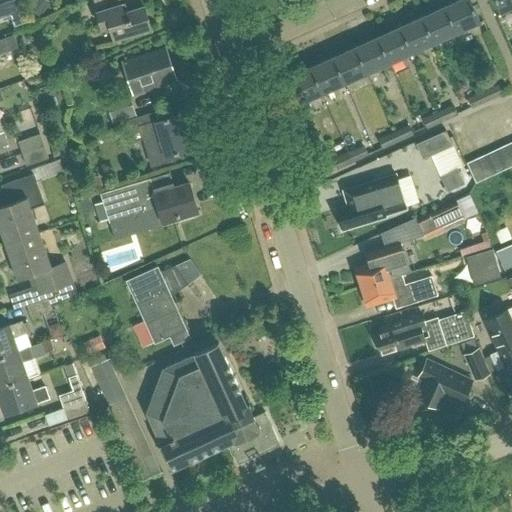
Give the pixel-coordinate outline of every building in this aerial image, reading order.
[(18,0),(12,0),(6,2),(14,25),(25,21),(18,0)] [(108,7),(106,3),(114,0),(93,0),(96,11),(95,11),(101,30),(109,27),(113,41),(150,29),(143,5),(123,12),(120,3),(108,7)] [(456,32),(480,21),(470,0),(457,0),(445,6),(456,32)] [(511,0),(494,0),(500,13),(511,7),(511,0)] [(434,42),(456,32),(445,6),(422,16),(434,42)] [(412,52),(434,42),(422,16),(400,26),(412,52)] [(389,63),(412,52),(400,26),(377,36),(389,63)] [(0,53),(18,48),(13,35),(0,39),(0,53)] [(367,73),(389,63),(377,36),(355,47),(367,73)] [(133,95),(177,81),(166,47),(122,62),(133,95)] [(344,83),(367,73),(355,47),(332,57),(344,83)] [(322,93),(344,83),(332,57),(310,67),(322,93)] [(298,104),(322,93),(310,67),(287,78),(298,104)] [(483,91),(487,101),(503,94),(498,84),(483,91)] [(472,108),(487,101),(483,91),(467,98),(472,108)] [(113,122),(137,114),(130,95),(107,103),(113,122)] [(438,111),(442,122),(458,115),(453,104),(438,111)] [(164,118),(162,109),(127,119),(127,120),(129,119),(132,129),(140,127),(151,165),(177,158),(176,153),(187,150),(187,149),(191,147),(186,129),(181,130),(176,114),(164,118)] [(427,129),(442,122),(438,111),(422,118),(427,129)] [(393,132),(398,142),(413,135),(408,124),(393,132)] [(423,158),(452,145),(446,130),(416,143),(423,158)] [(382,149),(398,142),(393,132),(377,139),(382,149)] [(22,153),(44,145),(39,133),(18,141),(22,153)] [(44,145),(22,153),(27,165),(48,157),(44,145)] [(348,152),(353,162),(369,155),(364,145),(348,152)] [(506,169),(511,166),(511,156),(507,146),(497,151),(506,169)] [(496,174),(506,169),(497,151),(488,155),(496,174)] [(338,169),(353,162),(348,152),(333,159),(338,169)] [(478,160),(487,179),(496,174),(488,155),(478,160)] [(42,179),(64,172),(60,159),(37,167),(42,179)] [(468,164),(477,183),(487,179),(478,160),(468,164)] [(448,191),(464,183),(457,168),(441,176),(448,191)] [(0,229),(5,245),(39,233),(30,209),(43,204),(33,174),(1,185),(7,204),(0,206),(0,229)] [(385,215),(406,208),(395,174),(343,190),(347,205),(335,209),(342,230),(386,216),(385,215)] [(155,193),(150,178),(101,194),(103,201),(104,205),(108,218),(109,222),(158,207),(163,225),(199,214),(189,183),(155,193)] [(455,200),(417,218),(425,237),(464,219),(455,200)] [(103,201),(93,204),(98,221),(108,218),(104,205),(103,201)] [(5,245),(18,280),(32,275),(41,300),(48,298),(50,305),(77,296),(65,262),(51,267),(39,233),(5,245)] [(369,264),(355,268),(361,287),(402,274),(402,275),(409,272),(400,242),(365,253),(369,264)] [(187,283),(176,266),(160,273),(157,268),(127,281),(146,321),(147,320),(157,342),(169,336),(173,344),(189,337),(185,328),(178,312),(177,312),(169,296),(187,283)] [(402,274),(361,287),(367,306),(393,298),(396,308),(438,295),(432,275),(405,284),(402,275),(402,274)] [(30,318),(52,310),(50,305),(48,298),(41,300),(26,305),(30,318)] [(511,378),(511,306),(483,319),(497,351),(490,354),(497,370),(504,366),(510,380),(511,378)] [(474,336),(466,310),(438,319),(446,345),(474,336)] [(381,333),(376,335),(382,353),(425,340),(417,316),(380,327),(381,333)] [(0,357),(18,351),(18,350),(13,338),(27,333),(22,320),(9,325),(9,324),(0,327),(0,357)] [(0,386),(27,377),(21,361),(32,357),(32,358),(45,354),(41,342),(18,350),(18,351),(0,357),(0,386)] [(252,416),(251,414),(251,413),(219,344),(164,369),(148,413),(173,468),(225,444),(229,442),(236,459),(243,456),(242,453),(262,444),(264,447),(278,440),(265,410),(252,416)] [(475,381),(491,374),(479,347),(463,355),(475,381)] [(461,404),(472,381),(427,360),(419,377),(424,379),(416,397),(440,408),(445,397),(461,404)] [(27,377),(0,386),(0,398),(5,414),(36,403),(37,403),(49,398),(45,386),(32,391),(27,377)] [(64,407),(86,400),(82,388),(60,395),(64,407)] [(86,400),(64,407),(68,419),(90,412),(86,400)] [(156,461),(140,469),(145,481),(162,473),(156,461)]
